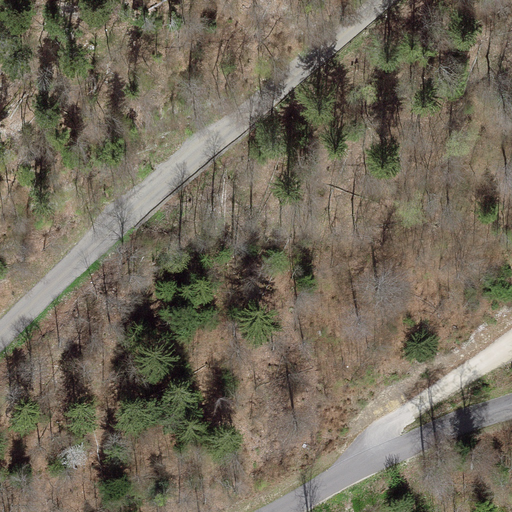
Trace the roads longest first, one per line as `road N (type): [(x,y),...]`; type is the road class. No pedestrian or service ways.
road 1 (tertiary): [(0,349),(395,0)]
road 2 (tertiary): [(511,401),(271,511)]
